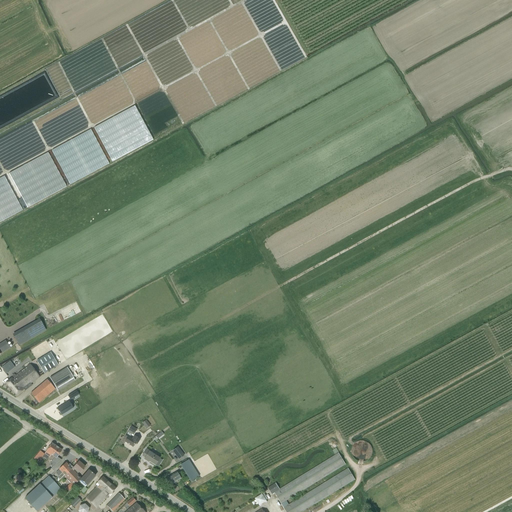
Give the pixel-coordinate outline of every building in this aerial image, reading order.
[(137,106),(95,126),(111,161),(153,141),(137,106)] [(93,130),(52,149),(69,184),(109,165),(93,130)] [(26,207),(67,188),(50,152),(10,172),(26,207)] [(7,176),(0,179),(0,221),(23,212),(7,176)] [(13,335),(19,345),(46,330),(40,320),(13,335)] [(0,343),(0,348),(2,352),(10,349),(6,340),(0,343)] [(36,361),(44,374),(58,366),(50,352),(36,361)] [(10,361),(3,366),(8,372),(14,367),(10,361)] [(77,362),(50,376),(57,390),(84,376),(77,362)] [(12,376),(11,378),(6,383),(11,389),(17,384),(16,383),(19,381),(21,383),(24,381),(24,382),(27,386),(39,377),(31,366),(30,365),(16,376),(15,375),(14,374),(12,376)] [(54,389),(50,384),(47,380),(31,393),(39,402),(54,389)] [(23,388),(27,386),(24,382),(24,381),(21,383),(19,381),(16,383),(17,384),(11,389),(16,395),(24,389),(23,388)] [(69,401),(57,408),(61,415),(73,408),(69,401)] [(131,426),(131,427),(124,438),(126,439),(124,442),(132,447),(136,442),(137,443),(140,439),(134,436),(131,440),(128,438),(131,434),(133,435),(136,430),(131,426)] [(373,451),(373,449),(372,447),(371,445),(369,443),(367,441),(365,440),(363,440),(361,440),(359,440),(357,441),(355,442),(353,443),(352,445),(351,447),(350,449),(350,452),(351,453),(351,456),(352,458),(354,460),(356,461),(357,462),(360,462),(362,462),(364,462),(366,461),(368,460),(370,459),(371,457),(372,455),(373,453),(373,451)] [(44,454),(42,452),(40,451),(36,455),(41,459),(42,457),(47,459),(49,458),(51,455),(50,454),(52,451),(53,451),(56,446),(52,443),(44,454)] [(62,450),(56,446),(53,451),(52,451),(50,454),(51,455),(54,457),(50,465),(53,467),(61,460),(57,457),(62,450)] [(172,451),(178,459),(183,456),(177,448),(172,451)] [(146,450),(141,457),(144,458),(144,460),(148,463),(149,462),(155,465),(158,467),(160,463),(157,462),(159,458),(149,452),(149,451),(146,450)] [(286,511),(302,511),(355,480),(348,469),(289,505),(286,501),(346,465),(339,453),(280,490),(276,483),(268,488),(272,494),(275,493),(286,511)] [(191,481),(199,477),(188,460),(181,465),(191,481)] [(78,461),(72,469),(68,473),(65,476),(67,478),(66,479),(71,483),(66,487),(69,490),(78,481),(81,479),(76,474),(78,472),(79,473),(84,467),(78,461)] [(59,469),(55,473),(58,476),(60,475),(62,473),(62,472),(69,466),(66,463),(59,469)] [(60,475),(58,476),(58,477),(60,479),(64,475),(65,476),(68,473),(72,469),(69,466),(62,472),(62,473),(60,475)] [(88,470),(81,479),(78,481),(85,487),(95,476),(88,470)] [(168,486),(180,479),(176,472),(164,480),(168,486)] [(37,511),(61,489),(48,476),(25,498),(37,511)] [(91,503),(109,483),(103,477),(96,485),(97,486),(86,498),(91,503)] [(115,489),(109,483),(91,503),(96,508),(109,494),(110,495),(115,489)] [(112,511),(124,500),(118,494),(106,506),(112,511)] [(255,499),(260,507),(267,502),(266,500),(268,499),(265,494),(263,495),(262,494),(255,499)] [(77,497),(70,504),(74,508),(81,501),(77,497)] [(129,507),(136,501),(133,498),(126,503),(129,507)] [(144,511),(136,503),(126,511),(144,511)]
